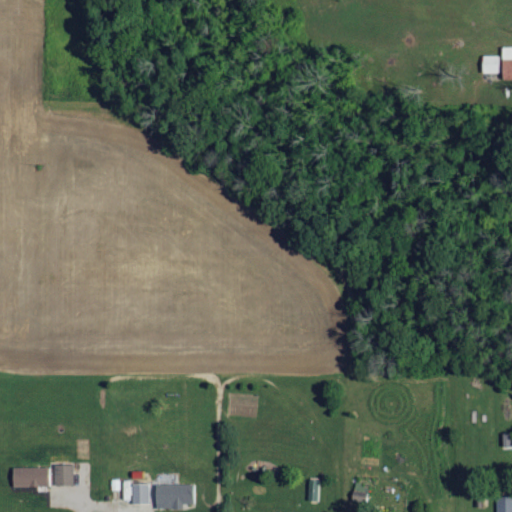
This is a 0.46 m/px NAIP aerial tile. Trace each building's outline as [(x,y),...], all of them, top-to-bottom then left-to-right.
[(511,47),(502,47),(503,81),(511,80),(511,47)] [(482,73),(500,73),(500,56),(483,56),(482,73)] [(55,486),(74,486),(73,465),(54,466),(55,486)] [(48,468),(13,468),(13,488),(49,487),(48,468)] [(149,484),(133,484),(132,504),(149,504),(149,484)] [(193,504),(193,485),(156,485),(156,509),(183,508),(183,504),(193,504)] [(511,511),(511,496),(496,497),(496,511),(511,511)]
